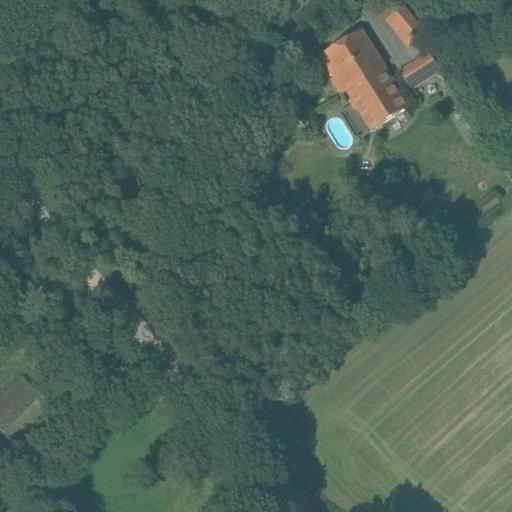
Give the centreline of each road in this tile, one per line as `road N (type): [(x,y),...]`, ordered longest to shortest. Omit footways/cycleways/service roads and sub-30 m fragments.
road 1 (track): [(271,20),(235,70),(180,190),(144,334)]
road 2 (track): [(0,95),(194,22),(230,15),(271,20)]
road 3 (unclassified): [(306,510),(144,334)]
road 4 (track): [(0,161),(144,334)]
